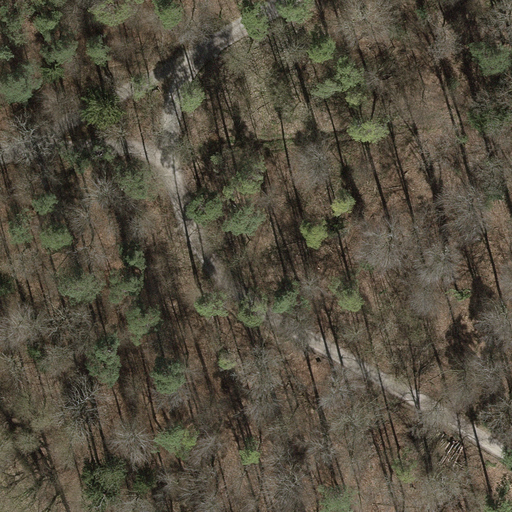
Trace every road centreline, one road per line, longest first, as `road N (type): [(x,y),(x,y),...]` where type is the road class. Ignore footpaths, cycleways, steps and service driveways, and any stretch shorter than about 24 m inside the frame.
road 1 (track): [(511,458),(287,323),(210,267),(165,160),(117,145),(31,151)]
road 2 (track): [(285,0),(31,151)]
